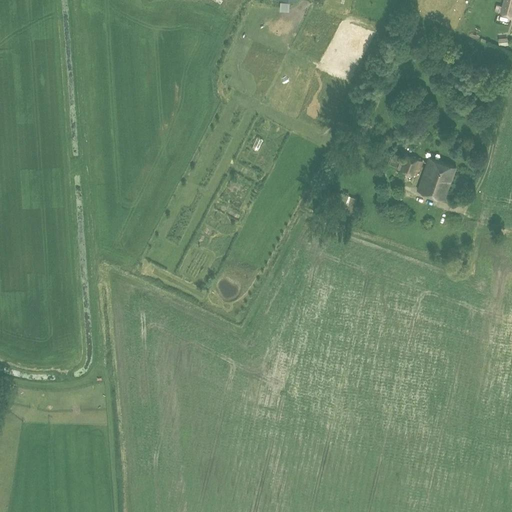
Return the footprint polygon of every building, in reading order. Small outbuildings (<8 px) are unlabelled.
[(511,16),(511,0),(503,0),(501,13),(511,16)] [(401,127),(399,135),(407,138),(411,130),(401,127)] [(394,150),(388,165),(394,168),(400,153),(394,150)] [(397,169),(416,176),(419,169),(420,169),(423,160),(403,152),(397,169)] [(430,157),(424,171),(417,189),(444,199),(456,167),(430,157)] [(356,199),(339,193),(331,210),(352,218),(356,199)]
